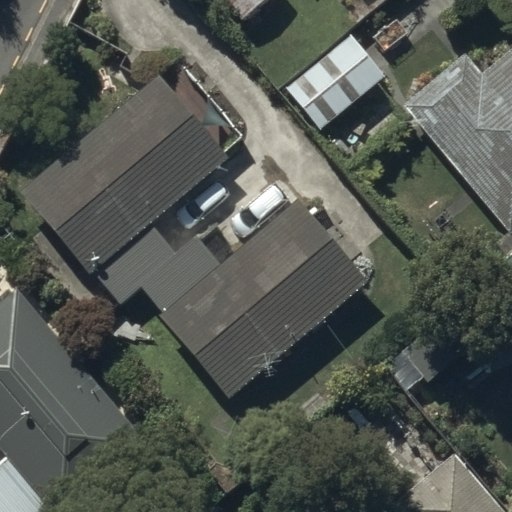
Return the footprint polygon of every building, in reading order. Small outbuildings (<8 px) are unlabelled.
[(221,0),(242,25),(272,0),(221,0)] [(347,43),(282,95),(318,136),(381,82),(347,43)] [(463,63),(405,112),(508,238),(511,234),(511,54),(478,82),(463,63)] [(155,85),(19,201),(87,283),(92,280),(97,286),(68,310),(89,336),(137,295),(158,320),(155,323),(226,409),(366,292),(298,210),(217,277),(193,247),(174,263),(150,233),(225,170),(155,85)] [(0,511),(80,511),(147,455),(15,300),(0,312),(0,459),(5,465),(0,469),(0,511)] [(497,511),(452,461),(393,511),(497,511)]
